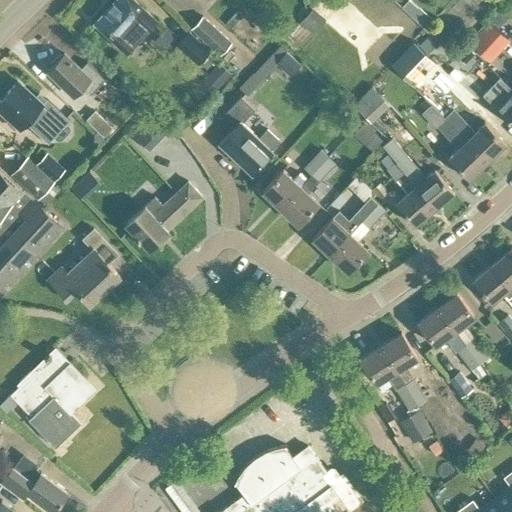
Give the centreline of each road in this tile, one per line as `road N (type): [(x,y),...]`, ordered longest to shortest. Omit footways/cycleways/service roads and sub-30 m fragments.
road 1 (residential): [(168,448),(117,344),(125,326),(212,242),(246,246),(344,322)]
road 2 (residential): [(434,511),(331,358),(344,322)]
road 3 (residential): [(168,448),(344,322)]
road 4 (residential): [(344,322),(511,192)]
